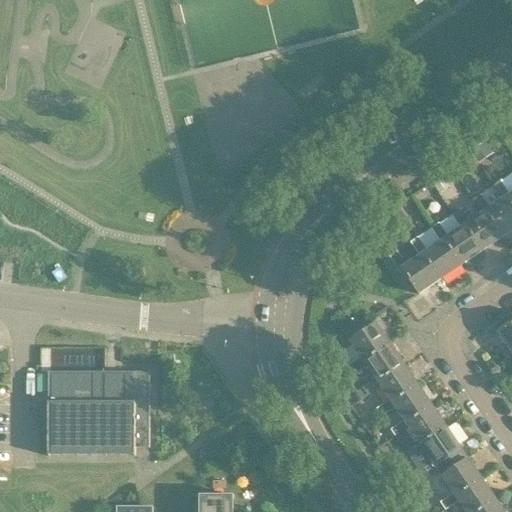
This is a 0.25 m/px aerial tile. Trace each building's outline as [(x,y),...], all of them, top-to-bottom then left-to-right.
[(485,143),(473,152),(479,162),(492,153),(485,143)] [(470,153),(453,165),(461,177),(478,165),(470,153)] [(443,178),(435,184),(440,193),(449,187),(443,178)] [(493,187),(502,200),(506,198),(511,207),(511,193),(510,195),(501,182),(493,187)] [(502,238),(511,231),(511,207),(506,198),(502,200),(489,209),(480,196),(472,201),(482,215),(485,212),(502,238)] [(481,252),(502,238),(485,212),(482,215),(468,224),(459,210),(452,215),(461,229),(464,227),(481,252)] [(431,229),(440,243),(443,241),(461,266),(481,252),(464,227),(461,229),(448,238),(438,224),(431,229)] [(440,281),(461,266),(443,241),(440,243),(427,252),(418,238),(410,244),(419,257),(422,255),(440,281)] [(422,255),(419,257),(406,266),(397,253),(389,258),(399,272),(402,270),(418,295),(440,281),(422,255)] [(511,354),(511,323),(498,333),(511,354)] [(353,376),(367,367),(364,363),(390,346),(376,324),(350,342),(361,359),(348,368),(353,376)] [(404,366),(390,346),(364,363),(367,367),(376,380),(362,389),(367,397),(381,387),(378,384),(404,366)] [(381,417),(395,408),(393,405),(418,387),(404,366),(378,384),(381,387),(390,400),(376,410),(381,417)] [(133,457),(135,457),(135,447),(148,447),(148,449),(149,449),(149,373),(148,373),(148,374),(49,374),(49,373),(48,373),(48,404),(48,457),(49,457),(49,454),(133,454),(133,457)] [(47,376),(37,376),(37,394),(47,394),(47,376)] [(433,408),(418,387),(393,405),(395,408),(404,421),(390,431),(396,438),(409,429),(407,426),(433,408)] [(410,459),(423,450),(421,446),(447,429),(433,408),(407,426),(409,429),(396,438),(410,459)] [(432,463),(419,472),(424,480),(438,470),(443,476),(468,460),(461,450),(447,429),(421,446),(423,450),(432,463)] [(456,498),(482,481),(468,460),(443,476),(442,477),(453,494),(440,503),(445,511),(459,502),(456,498)] [(481,511),(496,502),(482,481),(456,498),(459,502),(465,511),(481,511)] [(232,511),(233,498),(233,497),(200,497),(200,498),(200,511),(152,511),(152,508),(117,508),(117,509),(121,509),(120,511),(232,511)] [(503,511),(496,502),(481,511),(503,511)]
